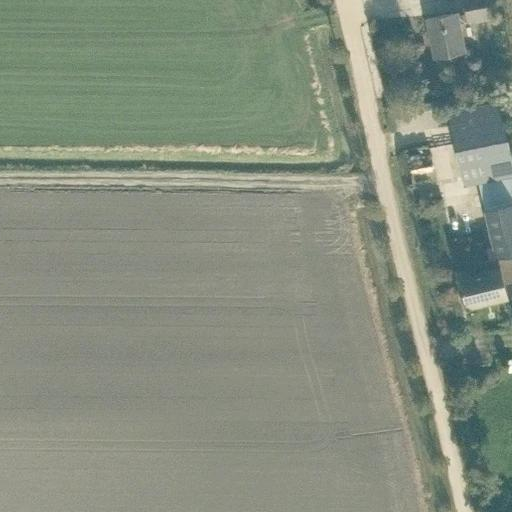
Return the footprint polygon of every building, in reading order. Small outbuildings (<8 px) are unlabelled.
[(459,23),(491,17),(487,0),(462,0),(465,14),(458,15),(457,12),(426,18),(434,58),(465,51),(459,23)] [(481,63),(480,58),(476,55),(471,56),(468,60),(469,65),(473,68),(478,67),(481,63)] [(447,112),(464,184),(477,181),(483,210),(484,209),(492,247),(494,258),(492,258),(488,259),(484,260),(486,270),(457,276),(464,308),(506,299),(502,283),(511,281),(511,161),(498,101),(447,112)] [(494,258),(492,247),(486,248),(488,259),(492,258),(494,258)] [(465,348),(466,360),(491,356),(489,345),(465,348)]
